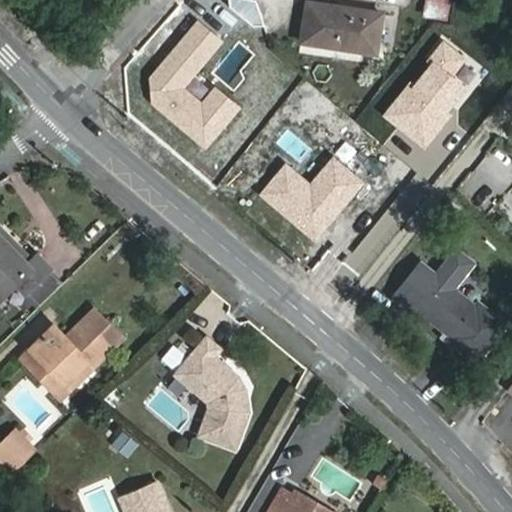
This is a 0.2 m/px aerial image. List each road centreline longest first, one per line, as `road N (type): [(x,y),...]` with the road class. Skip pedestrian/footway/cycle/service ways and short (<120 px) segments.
road 1 (tertiary): [(59,105),(434,430),(506,511)]
road 2 (unknown): [(324,334),(497,107)]
road 3 (residential): [(59,105),(149,0)]
road 4 (unknown): [(434,430),(511,332)]
